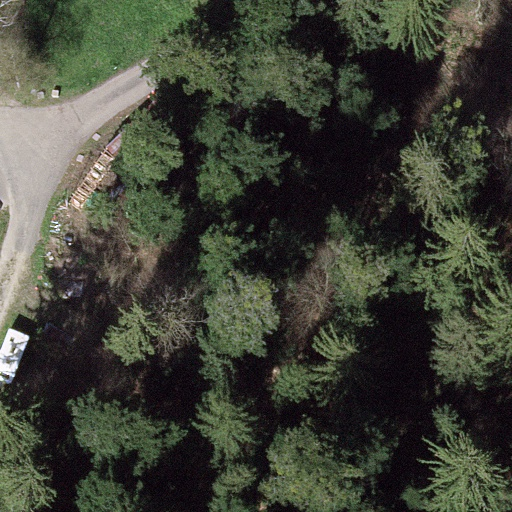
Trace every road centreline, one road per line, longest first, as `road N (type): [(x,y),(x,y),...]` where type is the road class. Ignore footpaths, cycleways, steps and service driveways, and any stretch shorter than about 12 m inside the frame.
road 1 (track): [(85,119),(299,0)]
road 2 (track): [(85,119),(49,158),(0,298)]
